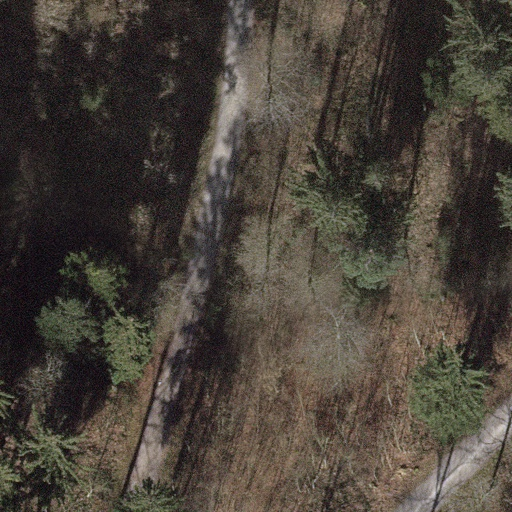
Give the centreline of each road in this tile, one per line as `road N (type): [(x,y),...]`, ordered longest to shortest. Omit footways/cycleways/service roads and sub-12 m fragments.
road 1 (track): [(246,0),(235,138),(140,511)]
road 2 (track): [(511,390),(393,511)]
